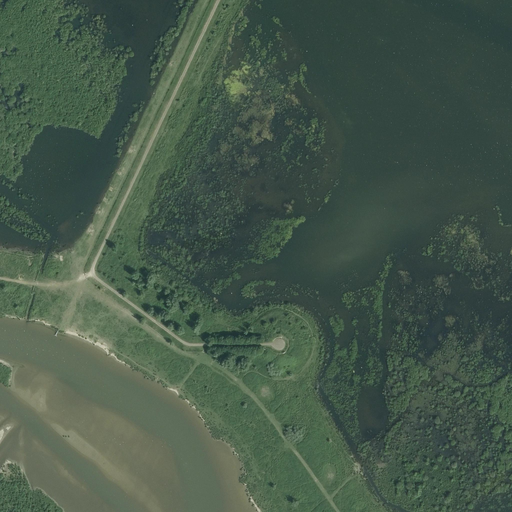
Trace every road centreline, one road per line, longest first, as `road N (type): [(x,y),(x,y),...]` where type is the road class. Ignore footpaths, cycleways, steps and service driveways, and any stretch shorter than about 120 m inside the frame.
road 1 (track): [(92,273),(218,0)]
road 2 (track): [(199,359),(252,396),(338,511)]
road 3 (track): [(62,288),(106,299),(199,359)]
road 4 (track): [(199,345),(179,340),(92,273)]
